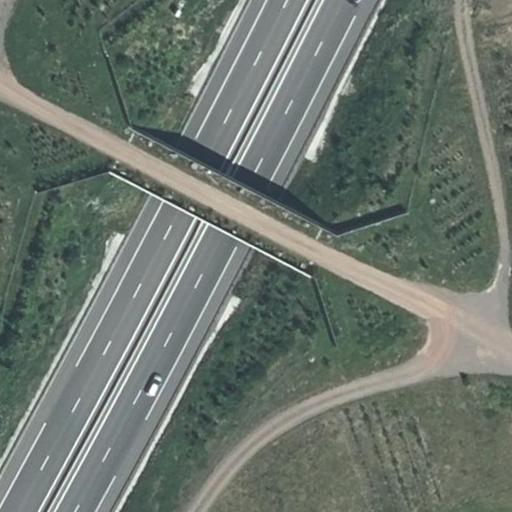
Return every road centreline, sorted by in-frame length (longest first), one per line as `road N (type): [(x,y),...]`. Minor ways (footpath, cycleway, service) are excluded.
road 1 (track): [(206,511),(243,457),(313,413),(455,375),(480,346),(500,305),(504,246),(464,0)]
road 2 (track): [(0,81),(511,355)]
road 3 (motorway): [(280,0),(9,511)]
road 4 (motorway): [(67,511),(337,0)]
